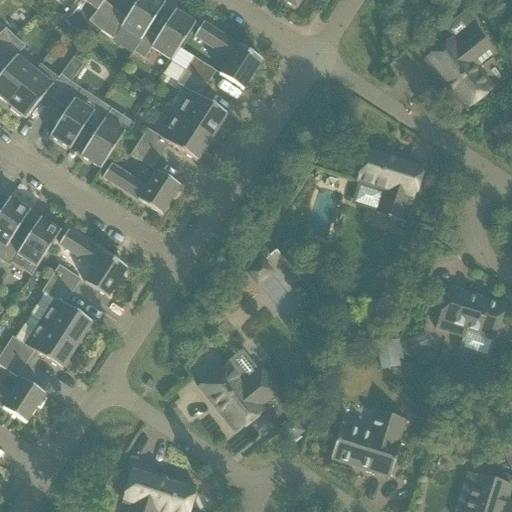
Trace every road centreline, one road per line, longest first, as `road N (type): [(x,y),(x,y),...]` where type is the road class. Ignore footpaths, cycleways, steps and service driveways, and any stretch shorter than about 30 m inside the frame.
road 1 (residential): [(178,267),(312,62)]
road 2 (residential): [(178,267),(0,149)]
road 3 (residential): [(486,173),(312,62)]
road 4 (residential): [(254,490),(102,384)]
road 5 (residential): [(102,384),(178,267)]
road 6 (residential): [(486,173),(469,229),(474,255),(511,280)]
